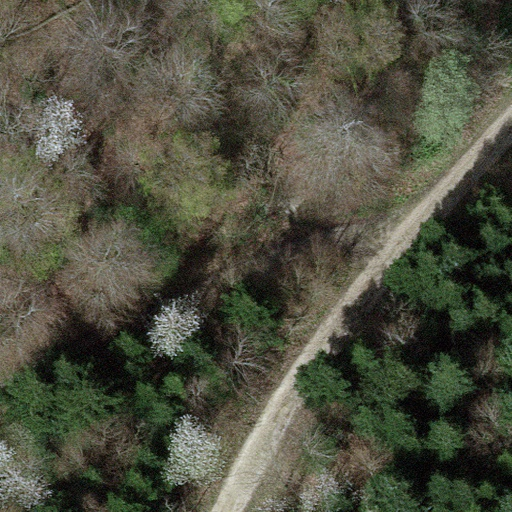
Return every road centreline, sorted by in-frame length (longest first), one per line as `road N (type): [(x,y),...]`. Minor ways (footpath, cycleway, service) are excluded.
road 1 (track): [(230,511),(322,341),(420,215),(511,119)]
road 2 (track): [(0,383),(317,231),(420,215)]
